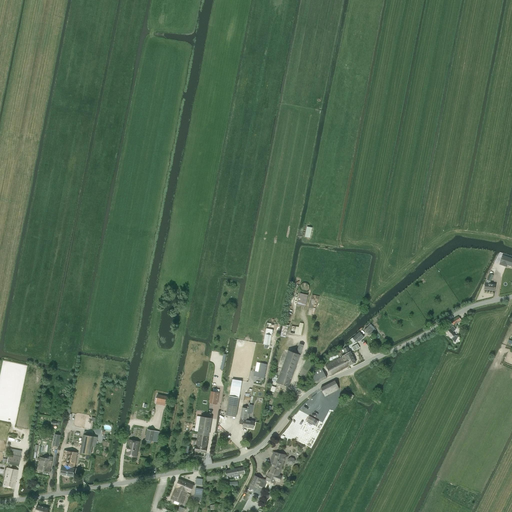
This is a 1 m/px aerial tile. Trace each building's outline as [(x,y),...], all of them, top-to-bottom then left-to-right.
[(511,258),(502,255),(499,264),(506,267),(507,265),(511,266),(511,258)] [(305,307),(308,295),(300,293),(297,305),(305,307)] [(299,327),(292,325),(290,333),(301,335),(303,324),(299,323),(299,327)] [(374,331),(372,328),(369,325),(364,330),(369,336),(374,331)] [(449,328),(445,332),(451,338),(452,338),(451,339),(455,343),(458,338),(455,335),(453,332),(456,329),(452,326),(449,329),(449,328)] [(359,332),(353,338),(357,343),(359,341),(363,336),(359,332)] [(300,355),(303,345),(299,344),(296,353),(288,350),(277,383),(288,387),(300,355)] [(347,347),(343,349),(346,354),(344,355),(350,365),(352,364),(353,365),(355,364),(355,363),(356,362),(350,351),(349,351),(347,347)] [(342,357),(326,366),(331,375),(350,365),(344,355),(341,356),(342,357)] [(255,371),(254,376),(264,378),(267,365),(260,363),(258,372),(255,371)] [(317,371),(313,378),(316,383),(326,378),(321,368),(317,371)] [(325,396),(339,389),(334,381),(321,388),(325,396)] [(217,404),(219,389),(213,388),(211,400),(210,403),(217,404)] [(342,396),(351,400),(354,395),(344,391),(342,396)] [(168,397),(157,394),(156,401),(166,403),(168,397)] [(229,396),(226,416),(236,417),(239,398),(229,396)] [(240,418),(239,424),(243,424),(243,426),(253,428),(254,422),(248,421),(249,414),(248,414),(247,413),(248,408),(242,407),(240,418)] [(195,451),(205,453),(206,447),(208,436),(211,418),(201,417),(197,416),(195,431),(198,432),(196,445),(195,446),(195,451)] [(315,426),(318,421),(309,416),(306,421),(315,426)] [(157,442),(159,432),(147,430),(145,440),(157,442)] [(83,435),(80,453),(90,455),(92,446),(90,446),(92,436),(83,435)] [(136,457),(139,442),(129,440),(126,455),(136,457)] [(62,466),(74,468),(77,452),(64,450),(62,466)] [(264,489),(267,483),(273,485),(275,480),(279,482),(282,476),(279,475),(285,455),(273,452),(271,459),(274,460),(266,480),(263,488),(264,489)] [(10,464),(9,468),(6,468),(3,486),(14,488),(18,470),(11,469),(12,464),(19,466),(20,457),(8,454),(6,463),(10,464)] [(49,472),(53,457),(43,456),(43,457),(40,457),(39,460),(38,460),(37,470),(49,472)] [(73,476),(74,468),(62,466),(60,474),(73,476)] [(258,486),(263,488),(266,480),(261,479),(254,476),(250,484),(257,488),(258,486)] [(176,487),(187,491),(190,492),(193,485),(179,479),(177,483),(178,483),(176,487)] [(182,504),(187,491),(176,487),(170,499),(182,504)] [(195,494),(194,499),(201,500),(202,495),(203,489),(196,488),(195,494)]
